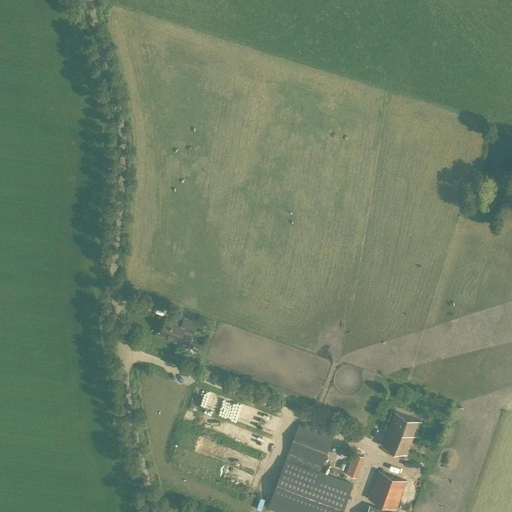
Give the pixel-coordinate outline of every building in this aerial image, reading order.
[(160,332),(180,340),(183,333),(192,336),(197,322),(184,317),(182,323),(166,317),(160,332)] [(416,435),(421,421),(395,411),(383,445),(407,454),(414,435),(416,435)] [(286,458),(287,458),(268,506),(282,511),(341,511),(353,482),(321,470),(334,436),(299,423),(286,458)] [(353,452),(346,473),(356,476),(363,456),(353,452)] [(368,498),(397,509),(407,480),(379,470),(368,498)] [(366,511),(392,511),(370,503),(366,511)]
